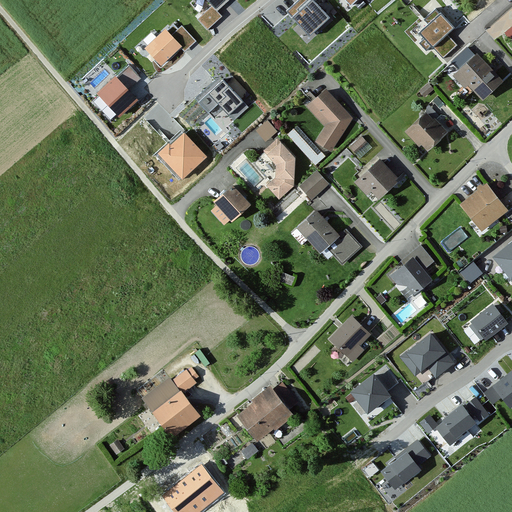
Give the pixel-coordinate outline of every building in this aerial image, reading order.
[(207,0),(213,6),(216,9),(225,0),(207,0)] [(329,19),(312,0),(299,0),(292,7),(286,12),(307,37),(329,19)] [(207,30),(222,16),(216,9),(213,6),(197,20),(207,30)] [(454,30),(435,9),(424,20),(429,25),(419,34),(424,38),(419,43),(426,51),(431,47),(433,49),(434,48),(443,58),(456,45),(448,36),(454,30)] [(182,25),(171,35),(182,47),(180,49),(185,54),(198,41),(182,25)] [(180,49),(182,47),(171,35),(165,29),(144,48),(161,66),(171,57),(180,49)] [(504,80),(475,53),(453,76),(483,103),(504,80)] [(130,68),(118,80),(129,91),(141,79),(130,68)] [(246,98),(224,73),(195,99),(208,114),(219,104),(228,114),(246,98)] [(118,118),(137,100),(129,91),(118,80),(116,77),(97,95),(118,118)] [(428,85),(419,92),(424,97),(433,90),(428,85)] [(355,118),(324,88),(307,105),(326,124),(316,143),(337,154),(355,118)] [(424,111),(404,132),(423,151),(444,131),(424,111)] [(268,117),(256,128),(267,139),(278,128),(268,117)] [(326,156),(297,127),(287,136),(315,166),(326,156)] [(169,146),(157,157),(179,181),(204,159),(184,136),(171,148),(169,146)] [(361,136),(350,147),(360,158),(372,147),(361,136)] [(296,158),(281,140),(266,153),(274,163),(274,178),(267,186),(280,198),(295,183),(296,158)] [(401,179),(378,155),(352,180),(365,193),(369,190),(379,201),(401,179)] [(299,186),(311,199),(328,183),(316,170),(299,186)] [(487,183),(459,204),(481,233),(509,212),(487,183)] [(248,204),(229,184),(213,199),(232,219),(248,204)] [(338,238),(315,214),(298,229),(320,253),(327,247),(344,265),(364,246),(347,229),(338,238)] [(511,229),(502,238),(511,249),(511,229)] [(511,249),(502,238),(484,253),(505,277),(511,270),(511,249)] [(408,254),(412,258),(423,271),(438,258),(423,241),(408,254)] [(412,258),(391,276),(397,283),(406,286),(414,295),(431,280),(423,271),(412,258)] [(476,259),(460,267),(467,281),(483,272),(476,259)] [(295,277),(282,272),(278,281),(292,286),(295,277)] [(502,317),(487,299),(463,319),(478,337),(502,317)] [(352,315),(327,339),(350,362),(362,350),(358,346),(370,334),(352,315)] [(452,355),(427,326),(399,349),(415,368),(422,362),(431,372),(452,355)] [(191,365),(172,380),(181,392),(200,376),(191,365)] [(385,393),(367,370),(343,389),(360,411),(385,393)] [(511,400),(511,370),(503,377),(494,384),(509,403),(511,400)] [(172,380),(169,377),(140,399),(170,436),(198,415),(181,392),(172,380)] [(282,378),(233,416),(254,443),(290,415),(287,411),(300,401),(282,378)] [(469,422),(454,402),(432,419),(447,439),(469,422)] [(415,465),(400,446),(378,465),(394,483),(415,465)] [(203,463),(161,493),(175,511),(198,511),(225,493),(203,463)]
